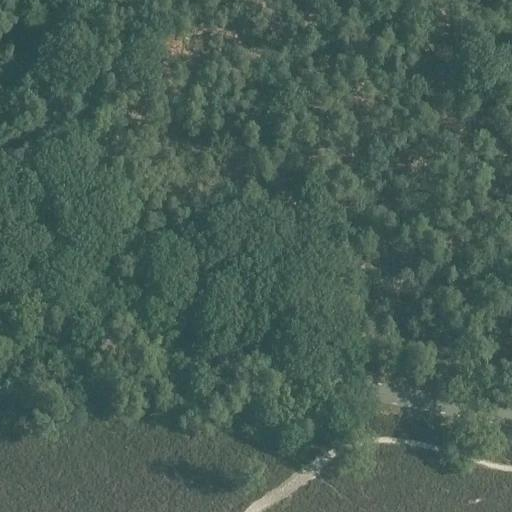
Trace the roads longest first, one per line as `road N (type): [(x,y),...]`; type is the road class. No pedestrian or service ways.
road 1 (tertiary): [(511,417),(88,326),(0,297)]
road 2 (track): [(251,511),(368,439),(511,467)]
road 3 (track): [(511,191),(452,38)]
